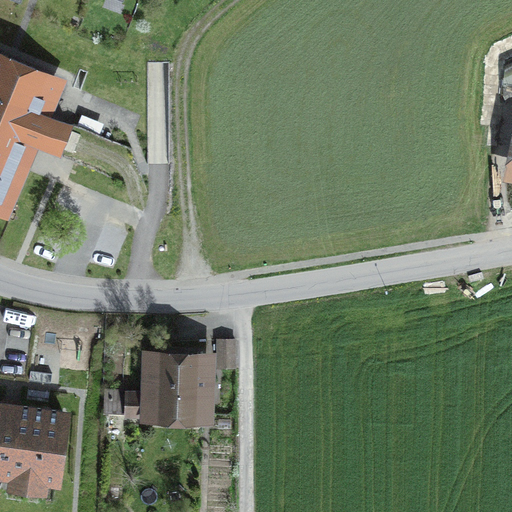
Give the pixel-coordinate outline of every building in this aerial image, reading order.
[(511,58),(506,61),(503,93),(511,89),(511,58)] [(51,83),(0,61),(0,203),(0,204),(29,136),(61,150),(70,129),(38,116),(51,83)] [(218,339),(218,366),(234,366),(234,339),(218,339)] [(144,410),(203,412),(205,359),(152,357),(151,394),(128,393),(128,412),(144,413),(144,410)] [(30,371),(29,379),(50,382),(52,374),(30,371)] [(48,400),(49,392),(28,389),(26,397),(48,400)] [(64,415),(0,405),(0,471),(55,479),(64,415)]
